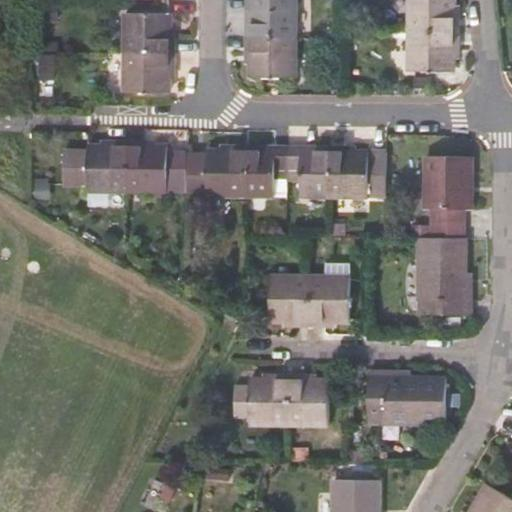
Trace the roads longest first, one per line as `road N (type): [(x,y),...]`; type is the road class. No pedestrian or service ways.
road 1 (residential): [(205,119),(496,117)]
road 2 (residential): [(499,351),(251,349)]
road 3 (residential): [(496,117),(504,219),(499,351)]
road 4 (residential): [(499,351),(483,414),(425,511)]
road 5 (residential): [(78,122),(205,119)]
